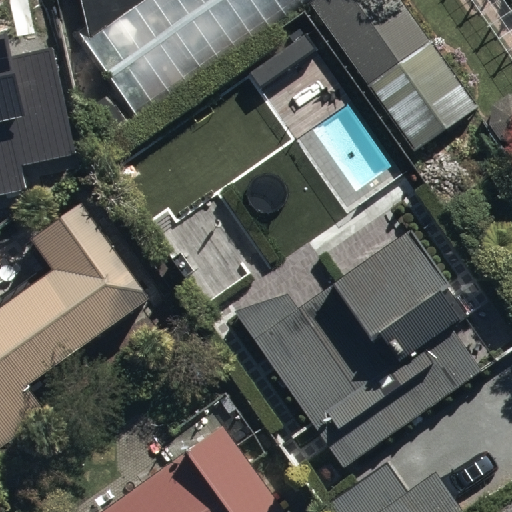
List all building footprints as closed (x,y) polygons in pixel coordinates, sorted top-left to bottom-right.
[(149,0),(80,0),(93,53),(93,56),(152,8),(149,0)] [(93,56),(88,60),(139,134),(305,20),(291,0),(161,0),(152,8),(93,56)] [(477,108),(401,0),(319,0),(311,5),(414,152),(477,108)] [(0,193),(26,188),(21,166),(77,153),(53,50),(10,60),(4,33),(0,34),(0,193)] [(27,240),(47,268),(0,301),(0,452),(48,419),(22,382),(144,296),(78,203),(27,240)] [(240,312),(339,455),(495,346),(402,213),(326,267),(331,275),(292,302),(280,285),(240,312)] [(266,511),(281,502),(222,421),(96,511),(266,511)] [(458,511),(460,511),(435,475),(380,511),(458,511)]
